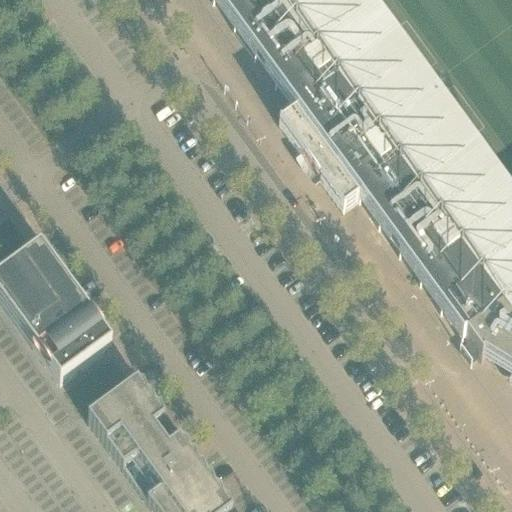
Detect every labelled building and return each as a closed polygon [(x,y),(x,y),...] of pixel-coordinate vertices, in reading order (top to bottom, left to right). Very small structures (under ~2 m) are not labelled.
[(511,0),(215,0),(305,120),(282,136),(344,220),(365,208),(488,374),(511,386),(511,0)] [(25,25),(34,18),(27,8),(18,15),(25,25)] [(95,363),(111,351),(40,254),(0,283),(0,307),(60,389),(95,363)] [(95,363),(60,389),(87,427),(135,392),(131,387),(103,374),(95,363)] [(87,427),(149,511),(222,511),(135,392),(87,427)]
